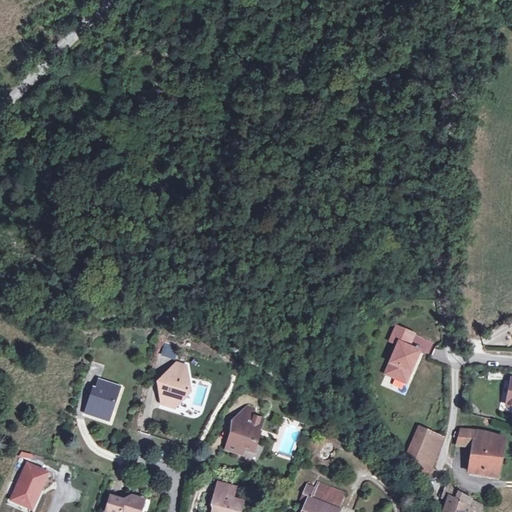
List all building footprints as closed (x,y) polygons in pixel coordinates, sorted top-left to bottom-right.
[(406,341),(413,328),(399,322),(392,336),(400,340),(387,369),(406,378),(420,348),(410,343),(406,341)] [(406,341),(410,343),(417,330),(413,328),(406,341)] [(166,371),(185,368),(185,364),(175,362),(166,371)] [(189,392),(185,368),(166,371),(161,376),(158,389),(160,404),(176,409),(178,400),(181,401),(189,392)] [(105,411),(111,413),(119,387),(98,381),(95,391),(93,390),(85,413),(103,419),(105,411)] [(247,407),(241,412),(252,416),(254,409),(247,407)] [(108,421),(111,413),(105,411),(103,419),(108,421)] [(262,419),(252,416),(241,412),(236,417),(242,424),(231,435),(226,450),(237,453),(239,447),(243,449),(252,451),(262,419)] [(406,457),(411,459),(421,469),(417,476),(426,489),(432,472),(430,472),(441,442),(443,439),(418,428),(406,457)] [(475,439),(476,431),(461,430),(457,444),(473,448),(474,439),(475,439)] [(474,439),(473,448),(469,472),(498,477),(505,439),(483,432),(476,431),(475,439),(474,439)] [(48,473),(26,463),(10,499),(32,509),(48,473)] [(463,495),(455,491),(454,489),(451,486),(450,483),(448,482),(443,498),(447,500),(443,511),(471,511),(472,511),(474,511),(483,511),(483,505),(463,495)] [(237,511),(241,510),(243,502),(233,499),(236,488),(218,483),(212,502),(215,503),(212,511),(237,511)] [(334,502),(341,505),(345,495),(316,484),(314,489),(336,498),(334,502)] [(337,511),(341,505),(334,502),(336,498),(314,489),(306,486),(303,493),(309,496),(302,511),(337,511)] [(140,511),(141,511),(138,510),(141,499),(131,496),(129,502),(111,496),(106,511),(140,511)]
